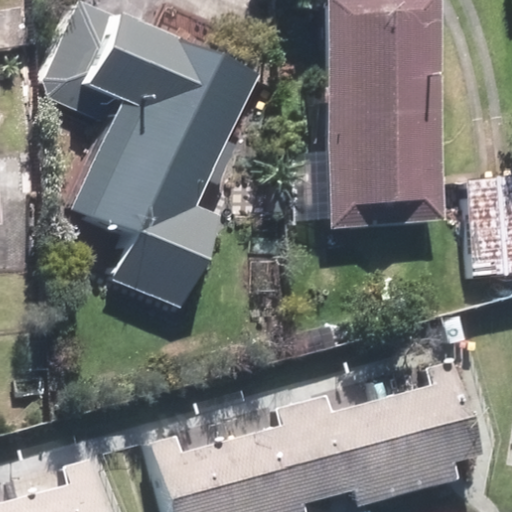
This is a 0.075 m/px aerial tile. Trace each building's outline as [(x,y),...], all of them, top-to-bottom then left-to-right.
[(430,0),(316,0),(328,224),(442,218),(430,0)] [(234,68),(99,16),(72,85),(104,97),(64,200),(91,225),(99,276),(166,302),(199,217),(179,209),(234,68)] [(511,170),(461,174),(468,266),(511,262),(511,170)] [(475,447),(448,362),(422,370),(425,382),(392,393),(388,381),(367,388),(371,399),(339,410),(333,393),(278,411),(283,427),(253,436),(251,429),(206,443),(209,451),(163,438),(160,471),(168,511),(291,511),(302,509),(295,486),(340,472),(345,488),(475,447)] [(0,511),(90,511),(83,481),(0,502),(0,511)]
